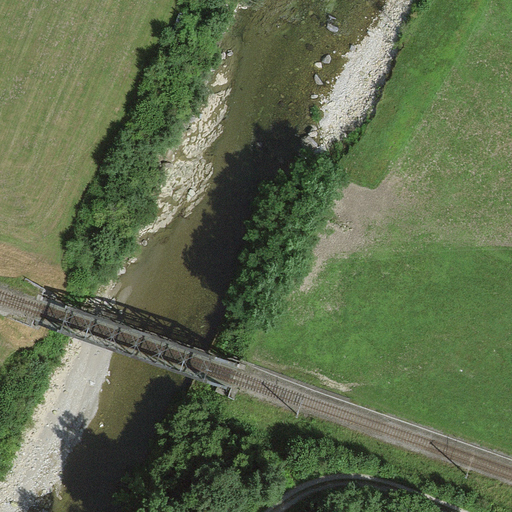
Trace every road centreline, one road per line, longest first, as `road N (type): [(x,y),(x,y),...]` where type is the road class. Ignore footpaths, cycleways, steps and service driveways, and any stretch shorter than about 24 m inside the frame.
road 1 (track): [(161,0),(61,248)]
road 2 (track): [(451,511),(360,482),(323,485),(276,511)]
